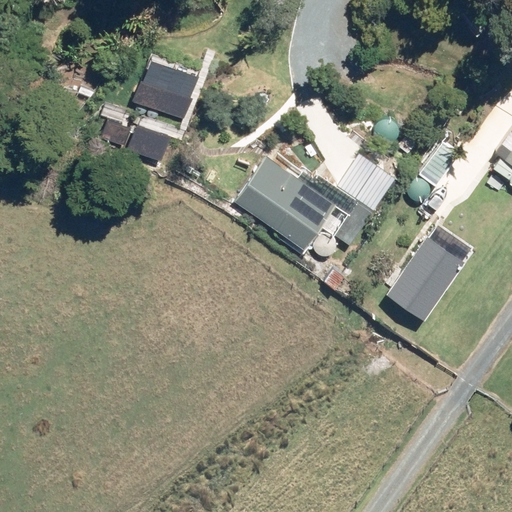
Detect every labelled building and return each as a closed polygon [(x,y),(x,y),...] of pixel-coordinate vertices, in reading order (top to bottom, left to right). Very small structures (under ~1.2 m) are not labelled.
[(435,179),(455,150),(438,138),(417,167),(435,179)] [(511,164),(511,145),(503,158),(511,164)] [(238,201),(306,249),(338,203),(330,198),(337,194),(338,187),(331,182),(324,185),(323,193),(270,155),(238,201)] [(511,193),(495,181),(483,196),(503,210),(511,198),(511,193)] [(484,205),(461,238),(477,248),(501,216),(484,205)] [(425,315),(475,248),(439,222),(390,290),(425,315)]
